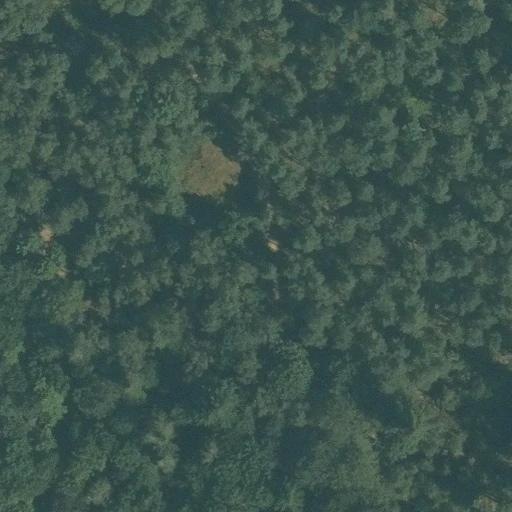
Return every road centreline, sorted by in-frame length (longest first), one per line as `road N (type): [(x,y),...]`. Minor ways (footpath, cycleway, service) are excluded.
road 1 (track): [(157,0),(177,53),(263,172),(275,324),(344,511)]
road 2 (track): [(0,299),(35,337),(128,394),(511,465)]
